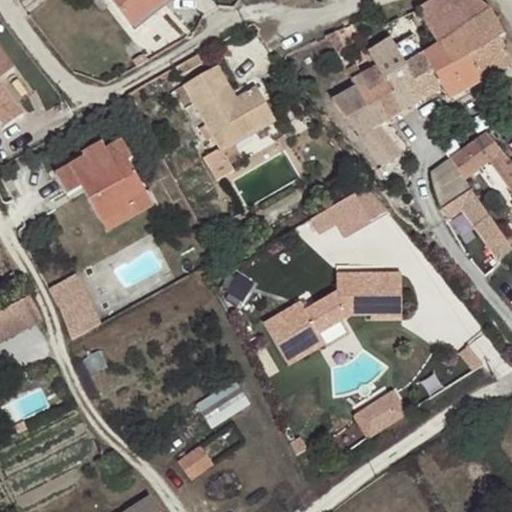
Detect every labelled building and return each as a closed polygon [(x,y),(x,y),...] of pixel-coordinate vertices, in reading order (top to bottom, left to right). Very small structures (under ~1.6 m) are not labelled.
[(166,0),(109,0),(130,28),(166,0)] [(471,0),(437,0),(420,10),(438,44),(487,17),(478,1),(473,3),(471,0)] [(487,17),(438,44),(439,46),(448,65),(468,54),(483,81),(511,63),(511,60),(501,41),(508,36),(493,13),(487,17)] [(345,29),(329,38),(338,54),(347,49),(340,37),(348,33),(345,29)] [(392,38),(368,52),(376,66),(383,80),(387,78),(395,92),(391,94),(401,113),(417,104),(408,89),(416,84),(408,66),(407,64),(392,38)] [(423,55),(443,89),(448,99),(483,81),(468,54),(448,65),(439,46),(423,55)] [(0,51),(0,72),(11,65),(0,51)] [(196,53),(179,63),(184,71),(201,62),(196,53)] [(408,89),(417,104),(443,89),(423,55),(407,64),(408,66),(416,84),(408,89)] [(260,93),(245,102),(249,108),(241,113),(237,106),(214,65),(183,82),(204,121),(211,133),(218,145),(219,148),(232,141),(273,118),(260,93)] [(378,102),(389,121),(401,113),(391,94),(395,92),(387,78),(383,80),(376,66),(353,80),(354,82),(361,94),(368,107),(378,102)] [(0,120),(3,125),(22,111),(0,82),(0,120)] [(330,95),(347,120),(368,107),(361,94),(354,82),(330,95)] [(249,108),(245,102),(237,106),(241,113),(249,108)] [(360,137),(385,169),(404,157),(378,127),(389,121),(378,102),(368,107),(347,120),(360,137)] [(211,133),(204,121),(196,125),(203,137),(211,133)] [(505,159),(488,135),(464,151),(452,159),(470,186),(494,167),(511,190),(511,163),(507,158),(505,159)] [(124,200),(144,190),(126,158),(133,155),(121,137),(105,147),(100,139),(80,151),(84,157),(54,173),(65,193),(80,185),(98,219),(127,204),(124,200)] [(219,148),(218,145),(201,154),(213,176),(231,167),(227,161),(239,154),(232,141),(219,148)] [(464,206),(503,262),(511,255),(511,247),(470,186),(452,159),(433,172),(436,189),(439,198),(445,211),(447,219),(464,206)] [(387,211),(367,188),(355,196),(371,222),(387,211)] [(103,229),(152,202),(144,190),(124,200),(127,204),(98,219),(103,229)] [(371,222),(355,196),(328,213),(336,227),(344,239),(371,222)] [(336,227),(328,213),(311,224),(320,237),(336,227)] [(76,337),(106,322),(80,271),(50,287),(76,337)] [(403,274),(352,274),(352,283),(339,283),(339,293),(309,313),(304,305),(285,318),(312,358),(330,346),(322,336),(354,316),(373,315),(373,320),(404,320),(403,274)] [(352,283),(352,274),(339,275),(339,283),(352,283)] [(31,293),(0,310),(0,332),(40,310),(31,293)] [(312,358),(285,318),(268,329),(295,369),(312,358)] [(481,364),(468,345),(460,351),(473,370),(481,364)] [(235,381),(197,405),(212,430),(251,405),(235,381)] [(421,406),(407,385),(370,411),(384,431),(421,406)] [(331,437),(324,426),(314,433),(322,443),(331,437)] [(212,463),(200,447),(180,460),(193,477),(212,463)] [(115,464),(115,463),(121,459),(116,451),(105,458),(110,466),(114,464),(115,464)] [(161,511),(151,495),(134,507),(125,511),(161,511)]
